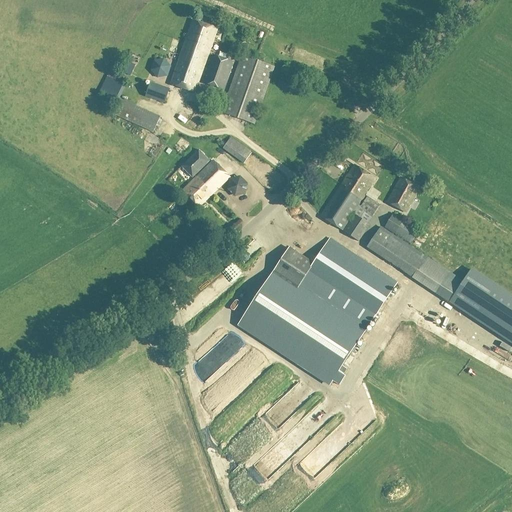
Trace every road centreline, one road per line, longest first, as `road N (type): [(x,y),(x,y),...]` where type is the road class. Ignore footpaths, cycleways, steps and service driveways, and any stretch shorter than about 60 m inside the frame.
road 1 (unclassified): [(0,402),(172,288),(298,181),(473,0)]
road 2 (track): [(404,314),(511,374)]
